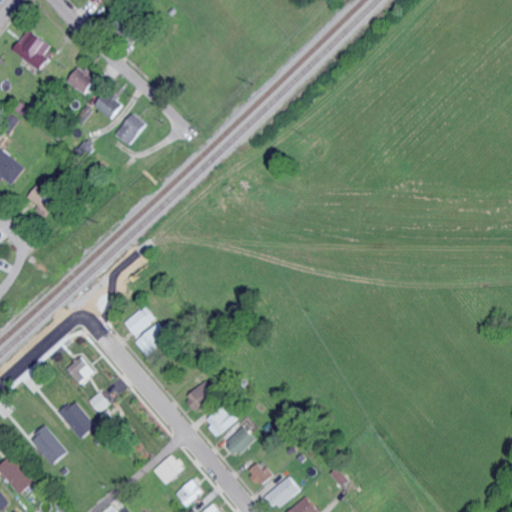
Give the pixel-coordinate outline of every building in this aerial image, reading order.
[(122,1),(121,0),(105,0),(112,9),(122,1)] [(56,43),(32,29),(18,52),(47,69),(53,57),(49,55),(56,43)] [(92,92),(99,78),(79,68),(72,83),(92,92)] [(100,105),(118,119),(128,106),(110,91),(100,105)] [(135,145),(152,123),(137,111),(120,133),(135,145)] [(0,172),(15,186),(31,169),(0,141),(0,172)] [(30,200),(58,219),(69,204),(41,184),(30,200)] [(139,335),(159,319),(148,306),(128,322),(139,335)] [(175,339),(165,323),(139,339),(148,355),(175,339)] [(98,370),(84,356),(70,369),(84,384),(98,370)] [(199,412),(219,396),(207,381),(187,396),(199,412)] [(64,411),(83,439),(99,428),(81,400),(64,411)] [(207,418),(217,435),(239,421),(229,404),(207,418)] [(72,451),(49,426),(34,440),(57,465),(72,451)] [(239,456),(258,438),(246,426),(228,443),(239,456)] [(187,467),(175,453),(156,470),(169,484),(187,467)] [(1,468),(25,494),(38,482),(14,456),(1,468)] [(273,477),(262,461),(249,470),(260,486),(273,477)] [(342,485),(349,480),(340,468),(333,473),(342,485)] [(279,508),(304,491),(293,476),(268,493),(279,508)] [(206,491),(195,478),(178,493),(189,507),(206,491)] [(0,511),(3,511),(14,503),(0,487),(0,511)] [(321,511),(309,496),(287,511),(321,511)] [(223,511),(215,503),(205,511),(223,511)]
